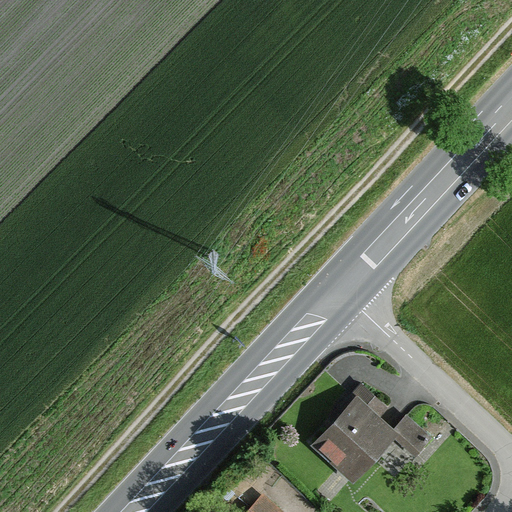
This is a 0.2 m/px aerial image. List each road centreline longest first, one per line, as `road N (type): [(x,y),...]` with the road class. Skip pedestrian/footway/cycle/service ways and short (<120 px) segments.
road 1 (track): [(511,23),(58,511)]
road 2 (primary): [(133,511),(511,106)]
